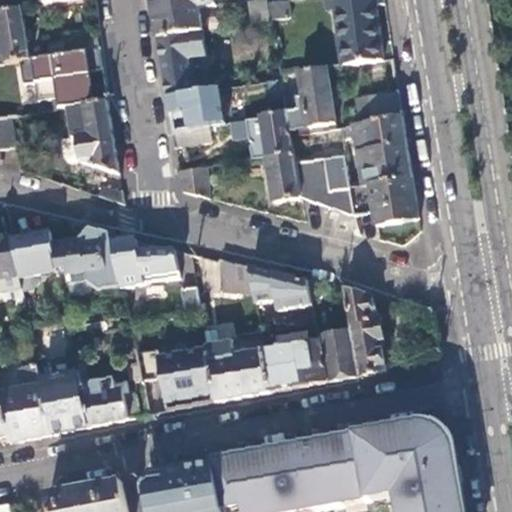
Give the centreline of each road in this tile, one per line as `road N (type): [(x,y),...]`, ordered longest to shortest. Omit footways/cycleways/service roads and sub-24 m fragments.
road 1 (residential): [(486,384),(0,479)]
road 2 (residential): [(162,215),(180,227),(470,291)]
road 3 (secondary): [(509,297),(461,0)]
road 4 (secondary): [(427,0),(470,291)]
road 5 (residential): [(126,0),(162,215)]
road 6 (residential): [(0,187),(127,219),(162,215)]
road 7 (secondary): [(486,384),(507,511)]
